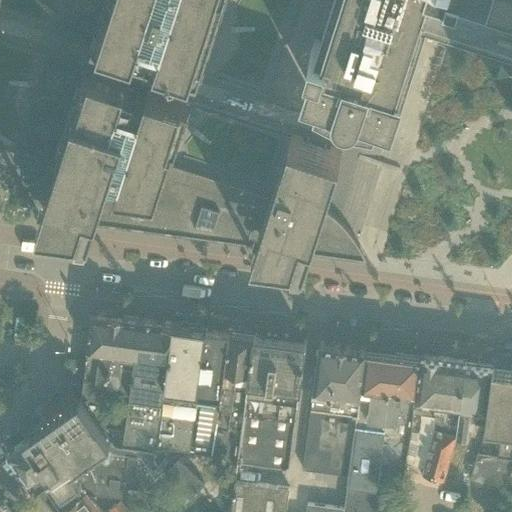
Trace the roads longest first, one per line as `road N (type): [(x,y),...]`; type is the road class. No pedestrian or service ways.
road 1 (tertiary): [(71,266),(511,328)]
road 2 (residential): [(71,266),(53,387),(0,429)]
